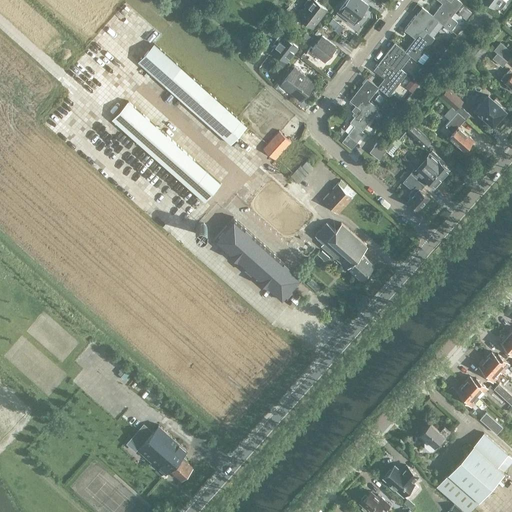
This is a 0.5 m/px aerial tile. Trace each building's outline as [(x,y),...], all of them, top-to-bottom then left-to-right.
[(307,0),(310,2),(302,12),(302,11),(298,16),(313,28),(327,9),(316,0),(307,0)] [(346,0),(339,10),(340,11),(349,18),(351,16),(357,21),(369,6),(361,0),(346,0)] [(443,3),(433,16),(445,25),(458,8),(462,3),(458,0),(452,0),(451,2),(448,0),(439,0),(443,3)] [(485,0),(494,7),(499,10),(506,1),(505,0),(485,0)] [(470,17),(476,6),(471,3),(469,7),(463,4),(459,12),(470,17)] [(409,25),(405,30),(413,36),(416,31),(424,37),(427,32),(428,33),(437,21),(444,26),(445,25),(433,16),(423,8),(409,25)] [(330,19),(338,25),(342,20),(337,17),(336,18),(333,15),(330,19)] [(287,61),(298,47),(286,37),(287,35),(282,31),(273,42),(276,44),(272,50),(287,61)] [(395,43),(417,60),(431,43),(435,38),(428,33),(427,32),(424,37),(416,31),(413,36),(415,38),(405,50),(395,43)] [(337,47),(322,36),(313,48),(312,47),(307,53),(312,57),(315,54),(325,62),(337,47)] [(511,46),(510,49),(501,41),(494,49),(498,52),(508,61),(511,55),(511,46)] [(230,143),(242,130),(246,125),(155,43),(139,61),(230,143)] [(381,60),(378,65),(385,71),(388,67),(396,72),(400,68),(410,56),(417,61),(417,60),(395,43),(381,60)] [(498,52),(493,58),(503,66),(508,61),(498,52)] [(420,68),(414,76),(420,81),(428,70),(429,69),(427,68),(419,61),(416,65),(420,68)] [(294,67),(282,83),(279,80),(274,86),(277,89),(281,84),(293,93),(295,90),(304,97),(315,83),(294,67)] [(388,73),(378,86),(390,96),(404,78),(407,74),(400,68),(396,72),(388,67),(385,71),(388,73)] [(511,70),(509,68),(501,78),(511,87),(511,70)] [(409,85),(414,89),(419,83),(412,77),(408,82),(410,83),(409,85)] [(354,95),(350,100),(356,105),(358,106),(362,101),(369,107),(372,103),(369,101),(379,88),(389,97),(390,96),(378,86),(377,86),(367,78),(354,95)] [(442,95),(456,109),(463,101),(448,88),(442,95)] [(501,104),(495,98),(493,100),(488,95),(476,108),(481,113),(479,116),(485,122),(487,119),(493,123),(498,117),(499,118),(504,113),(503,112),(505,110),(499,105),(501,104)] [(356,113),(350,121),(355,125),(363,131),(363,130),(376,113),(380,109),(372,103),(369,107),(362,101),(358,106),(356,105),(352,110),(356,113)] [(129,102),(113,119),(203,201),(219,184),(155,125),(129,102)] [(397,111),(401,106),(396,102),(393,107),(397,111)] [(452,133),(449,136),(464,150),(473,140),(458,127),(466,119),(458,111),(457,112),(451,106),(444,114),(450,120),(445,126),(448,128),(447,129),(452,133)] [(413,124),(406,131),(424,147),(431,140),(413,124)] [(355,125),(350,130),(360,138),(364,132),(363,131),(355,125)] [(279,130),(263,148),(275,159),(291,141),(279,130)] [(350,130),(342,140),(352,147),(360,138),(350,130)] [(387,150),(377,143),(370,151),(380,159),(387,150)] [(429,151),(421,160),(442,178),(450,170),(429,151)] [(442,178),(421,160),(420,161),(422,162),(417,167),(416,166),(413,170),(410,167),(408,170),(410,172),(422,183),(426,179),(435,186),(442,178)] [(300,166),(291,176),(299,183),(313,167),(307,161),(302,167),(300,166)] [(422,183),(410,172),(403,181),(413,190),(409,194),(412,196),(408,200),(418,209),(429,197),(421,189),(425,185),(422,183)] [(338,213),(353,197),(344,188),(347,185),(341,180),(323,199),(338,213)] [(233,217),(214,239),(282,300),(302,278),(233,217)] [(361,279),(374,264),(361,253),(368,245),(342,222),(335,230),(327,222),(316,235),(324,242),(322,245),(348,268),(348,267),(361,279)] [(325,261),(330,256),(322,250),(318,254),(325,261)] [(317,295),(323,288),(311,277),(305,284),(317,295)] [(511,338),(507,334),(501,341),(505,345),(504,347),(511,354),(511,338)] [(492,351),(485,358),(498,369),(502,365),(505,367),(509,363),(498,353),(496,355),(492,351)] [(498,369),(485,358),(479,365),(484,369),(482,371),(493,381),(497,376),(494,373),(498,369)] [(470,375),(464,382),(476,394),(481,389),(484,391),(487,388),(491,392),(490,394),(495,398),(497,396),(503,402),(506,399),(511,404),(511,402),(494,387),(490,384),(487,387),(476,377),(475,379),(470,375)] [(476,394),(464,382),(457,389),(462,394),(460,395),(471,405),(479,397),(476,394)] [(511,394),(499,382),(494,387),(511,402),(511,394)] [(497,433),(503,426),(487,411),(481,418),(497,433)] [(182,479),(193,467),(186,460),(187,459),(183,455),(187,449),(159,425),(154,430),(143,420),(127,440),(166,474),(170,469),(182,479)] [(420,432),(427,438),(425,442),(425,445),(430,449),(433,449),(437,445),(435,444),(443,434),(446,436),(450,431),(444,425),(440,430),(430,421),(426,426),(424,426),(421,430),(421,431),(420,432)] [(437,485),(455,502),(466,511),(511,461),(511,457),(484,433),(437,485)] [(406,464),(403,468),(399,468),(394,465),(384,477),(391,483),(389,484),(394,489),(396,487),(403,494),(414,482),(413,481),(418,475),(406,464)] [(370,490),(361,501),(365,505),(363,508),(366,511),(371,511),(372,511),(373,510),(375,511),(377,511),(383,506),(387,511),(391,506),(386,501),(386,500),(382,496),(380,496),(378,494),(376,496),(370,490)] [(408,497),(405,501),(412,506),(415,502),(408,497)]
